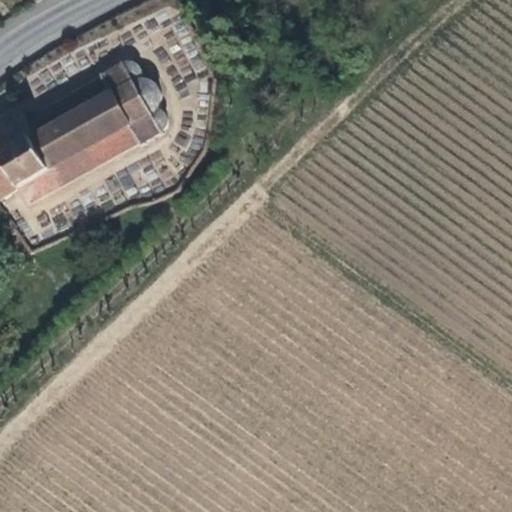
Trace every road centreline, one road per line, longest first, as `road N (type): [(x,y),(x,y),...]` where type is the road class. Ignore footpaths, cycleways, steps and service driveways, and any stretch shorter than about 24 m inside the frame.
road 1 (track): [(0,445),(461,0)]
road 2 (track): [(0,404),(85,327),(332,64),(273,0)]
road 3 (tertiary): [(0,59),(106,0)]
